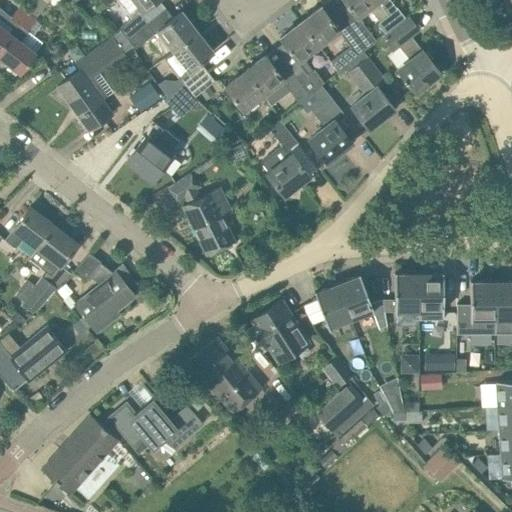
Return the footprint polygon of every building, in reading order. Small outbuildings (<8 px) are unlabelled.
[(37,18),(36,17),(49,0),(36,0),(33,5),(28,11),(20,24),(0,49),(0,57),(20,73),(36,53),(21,41),(29,31),(28,30),(37,18)] [(135,0),(143,10),(155,0),(135,0)] [(368,8),(379,21),(387,14),(376,0),(344,0),(356,16),(368,8)] [(385,33),(405,16),(392,0),(376,0),(387,14),(379,21),(377,23),(385,33)] [(0,7),(0,49),(20,24),(28,11),(20,5),(11,17),(0,7)] [(300,22),(318,46),(339,29),(321,5),(300,22)] [(181,10),(173,17),(167,16),(162,10),(147,22),(127,38),(135,48),(155,32),(159,29),(174,49),(197,31),(181,10)] [(127,38),(147,22),(140,12),(139,12),(131,19),(119,28),(127,38)] [(398,69),(415,91),(440,71),(423,49),(422,50),(410,35),(418,29),(409,17),(384,37),(393,49),(399,44),(410,59),(398,69)] [(366,48),(376,40),(360,19),(350,27),(366,48)] [(298,60),(318,46),(300,22),(280,37),(298,60)] [(363,50),(366,48),(350,27),(341,34),(357,54),(363,50)] [(80,69),(57,86),(58,87),(65,82),(85,111),(78,115),(88,130),(113,112),(103,98),(90,79),(94,76),(125,54),(123,51),(132,46),(120,30),(84,55),(74,62),(80,69)] [(197,31),(174,49),(190,69),(179,77),(186,86),(207,70),(200,61),(213,51),(197,31)] [(363,50),(357,54),(343,66),(364,95),(352,105),(369,127),(394,108),(378,87),(386,80),(363,50)] [(281,57),(273,63),(266,54),(245,70),(263,94),(282,80),(284,83),(299,101),(303,98),(309,93),(295,75),(281,57)] [(303,69),(295,75),(309,93),(311,92),(324,81),(314,68),(312,69),(303,57),(298,60),(297,61),(303,69)] [(208,86),(215,80),(207,70),(186,86),(192,93),(196,96),(200,92),(208,86)] [(243,110),(263,94),(245,70),(224,85),(243,110)] [(138,112),(160,97),(150,82),(128,97),(138,112)] [(192,93),(182,84),(163,98),(164,101),(181,117),(199,99),(195,96),(196,96),(192,93)] [(325,126),(309,138),(327,161),(352,141),(335,119),(344,112),(321,84),(311,92),(318,102),(310,108),(311,108),(325,126)] [(208,86),(200,92),(206,100),(214,93),(208,86)] [(289,149),(298,142),(279,118),(268,127),(281,145),(260,161),(268,171),(267,172),(284,194),(309,174),(289,149)] [(181,162),(172,155),(172,154),(153,139),(163,128),(152,119),(142,133),(146,136),(127,158),(153,178),(161,168),(170,176),(181,162)] [(219,187),(200,196),(196,189),(201,186),(191,173),(169,187),(177,200),(185,195),(188,202),(183,204),(207,253),(234,239),(222,215),(231,211),(219,187)] [(36,246),(53,224),(30,206),(12,228),(13,229),(5,240),(15,247),(23,236),(36,246)] [(382,224),(379,218),(374,221),(377,227),(382,224)] [(52,276),(78,243),(53,224),(36,246),(28,257),(52,276)] [(90,252),(75,271),(87,281),(90,277),(100,284),(76,302),(77,304),(85,314),(92,324),(94,326),(95,325),(98,329),(111,319),(108,315),(116,309),(134,295),(129,289),(115,272),(114,273),(112,270),(101,262),(102,261),(90,252)] [(397,272),(396,272),(396,311),(420,311),(420,273),(397,273),(397,272)] [(420,311),(420,319),(443,319),(443,272),(442,272),(442,273),(420,273),(420,311)] [(337,283),(351,318),(372,310),(374,310),(360,274),(358,274),(359,275),(337,283)] [(34,284),(22,300),(36,311),(57,288),(47,280),(41,275),(34,284)] [(456,303),(456,333),(495,333),(495,281),(472,281),(472,280),(470,280),(470,303),(456,303)] [(511,280),(495,281),(495,333),(511,333),(511,280)] [(351,318),(337,283),(316,291),(316,290),(315,291),(328,327),(330,327),(330,326),(351,318)] [(253,319),(256,324),(246,330),(261,352),(270,346),(280,362),(309,343),(281,300),(253,319)] [(81,319),(73,325),(75,327),(80,333),(87,327),(81,319)] [(0,373),(15,390),(66,348),(48,326),(11,356),(0,343),(0,373)] [(217,335),(189,358),(232,410),(260,388),(217,335)] [(439,353),(439,369),(454,369),(454,353),(439,353)] [(335,388),(352,376),(338,355),(326,364),(327,365),(323,367),(334,382),(332,384),(335,388)] [(402,371),(417,371),(416,358),(402,358),(402,371)] [(456,358),(456,371),(465,371),(465,358),(456,358)] [(434,374),(420,375),(421,388),(435,387),(434,374)] [(511,379),(496,380),(498,405),(511,404),(511,379)] [(183,394),(173,381),(157,393),(167,406),(183,394)] [(346,387),(316,413),(330,429),(360,402),(366,397),(352,382),(346,387)] [(380,388),(386,399),(394,395),(388,384),(380,388)] [(380,388),(373,393),(379,403),(379,404),(376,406),(384,415),(392,411),(386,399),(380,388)] [(191,389),(185,396),(199,408),(205,402),(191,389)] [(168,419),(152,399),(135,414),(126,402),(110,416),(133,443),(143,434),(153,446),(161,439),(179,452),(181,441),(203,423),(187,403),(168,419)] [(406,401),(406,409),(418,409),(418,401),(406,401)] [(511,404),(498,405),(499,429),(511,428),(511,404)] [(331,448),(319,459),(325,466),(326,465),(327,466),(332,462),(330,461),(332,460),(333,461),(337,457),(336,456),(337,455),(336,454),(344,447),(343,446),(366,425),(378,415),(373,409),(361,419),(337,440),(331,448)] [(405,418),(405,410),(392,411),(393,419),(405,418)] [(118,438),(105,427),(90,414),(41,468),(69,493),(118,438)] [(511,428),(499,429),(501,453),(511,452),(511,428)] [(417,443),(425,452),(431,446),(423,437),(417,443)] [(433,455),(423,465),(424,465),(438,480),(448,471),(458,461),(443,446),(433,455)] [(511,452),(501,453),(502,478),(511,477),(511,452)] [(286,463),(282,455),(274,459),(278,467),(286,463)] [(471,463),(481,472),(487,465),(478,456),(471,463)]
